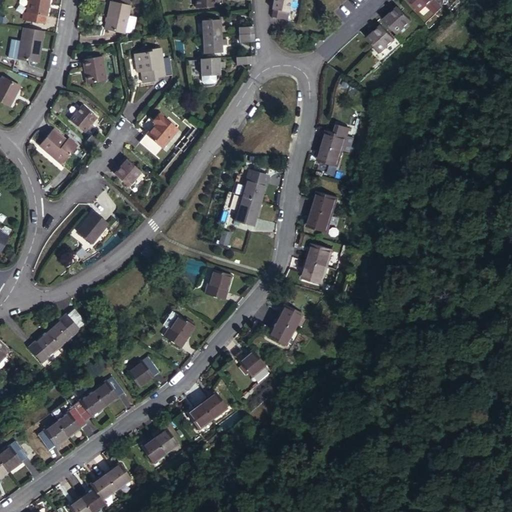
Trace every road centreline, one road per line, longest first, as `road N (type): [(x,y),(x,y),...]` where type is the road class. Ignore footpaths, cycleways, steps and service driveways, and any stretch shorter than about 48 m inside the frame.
road 1 (residential): [(303,71),(308,126),(276,274),(193,374),(1,511)]
road 2 (residential): [(13,287),(44,298),(110,264),(176,195),(269,67)]
road 3 (residential): [(11,145),(52,87),(70,0)]
road 4 (residential): [(37,217),(63,205),(125,129)]
